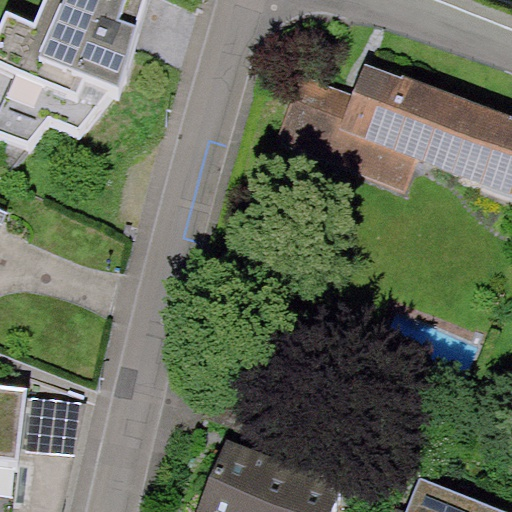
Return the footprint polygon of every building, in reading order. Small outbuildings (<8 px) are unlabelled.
[(148,0),(45,0),(31,35),(0,23),(0,24),(0,77),(10,81),(0,104),(0,141),(18,152),(38,123),(78,141),(108,103),(119,111),(148,0)] [(511,128),(365,72),(356,94),(296,70),(265,150),(405,204),(417,174),(511,211),(511,128)] [(27,405),(0,400),(0,471),(20,475),(27,405)] [(345,511),(350,498),(226,450),(201,511),(345,511)] [(460,511),(421,497),(415,511),(460,511)]
